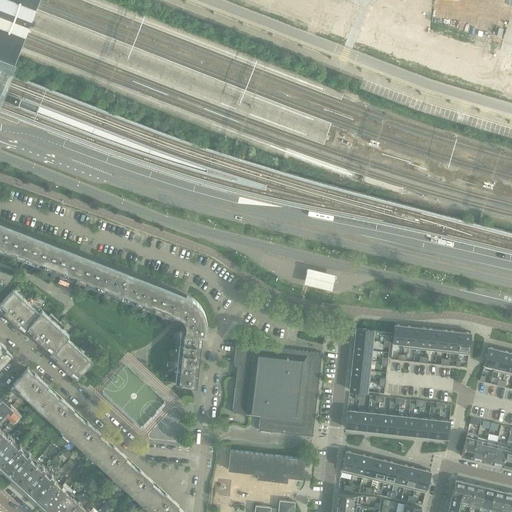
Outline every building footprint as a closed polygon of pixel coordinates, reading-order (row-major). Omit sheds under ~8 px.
[(0,0),(0,102),(11,73),(16,60),(39,0),(0,0)] [(101,109),(11,73),(0,102),(0,110),(29,122),(88,144),(117,154),(126,158),(145,164),(163,170),(172,173),(182,176),(201,182),(220,187),(221,186),(225,188),(234,157),(231,157),(232,155),(173,136),(101,109)] [(279,127),(326,143),(332,122),(295,110),(293,117),(283,114),(279,127)] [(221,186),(220,187),(230,190),(247,194),(262,198),(278,201),(296,205),(314,209),(328,212),(337,214),(355,217),(380,222),(397,226),(406,228),(407,224),(425,228),(424,232),(433,234),(441,236),(449,237),(511,252),(511,231),(486,225),(431,211),(397,202),(382,198),(367,194),(348,189),(338,186),(294,175),(242,159),(232,155),(231,157),(234,157),(225,188),(221,186)] [(0,248),(73,277),(74,273),(79,274),(77,278),(173,316),(174,313),(179,315),(178,318),(182,321),(183,325),(183,326),(186,326),(185,331),(181,331),(175,382),(197,385),(203,328),(207,328),(207,323),(206,318),(205,313),(202,308),(199,304),(196,301),(192,298),(187,295),(0,222),(0,248)] [(424,234),(424,232),(425,228),(407,224),(406,228),(406,230),(424,234)] [(336,274),(307,267),(306,274),(303,283),(332,290),(334,282),(336,274)] [(21,323),(26,328),(40,313),(14,289),(0,304),(6,310),(4,313),(19,326),(21,323)] [(42,310),(40,313),(26,328),(53,353),(67,338),(69,335),(63,329),(65,327),(51,314),(49,316),(42,310)] [(394,333),(393,343),(404,344),(403,348),(406,326),(395,325),(394,332),(394,333)] [(406,326),(403,348),(414,349),(417,327),(406,326)] [(417,327),(414,349),(425,350),(427,328),(417,327)] [(356,328),(355,338),(373,340),(374,331),(374,330),(356,328)] [(427,328),(425,350),(436,351),(438,329),(427,328)] [(438,329),(436,351),(447,352),(449,331),(438,329)] [(449,331),(447,352),(458,354),(460,332),(449,331)] [(460,332),(458,354),(469,355),(471,333),(460,332)] [(67,338),(53,353),(58,358),(56,360),(71,373),(73,371),(79,376),(93,361),(67,338)] [(355,338),(354,349),(372,351),(373,340),(355,338)] [(0,368),(13,355),(6,349),(7,348),(0,341),(0,368)] [(232,412),(251,415),(252,411),(261,412),(258,430),(274,432),(276,431),(277,431),(277,430),(278,430),(278,429),(278,428),(285,429),(285,433),(313,436),(322,353),(236,343),(234,363),(234,364),(234,365),(235,366),(236,366),(237,367),(241,367),(240,375),(237,374),(232,412)] [(488,347),(484,365),(494,367),(493,371),(494,371),(499,350),(488,347)] [(354,349),(353,359),(371,361),(372,351),(354,349)] [(499,350),(494,371),(504,374),(509,352),(499,350)] [(353,359),(352,369),(370,371),(371,361),(353,359)] [(34,403),(40,408),(54,393),(48,387),(49,386),(35,373),(34,375),(27,369),(14,384),(20,389),(19,391),(33,404),(34,403)] [(352,369),(350,380),(369,382),(370,371),(352,369)] [(350,380),(349,390),(368,392),(369,382),(350,380)] [(60,426),(66,432),(80,417),(74,411),(75,410),(61,397),(60,398),(54,393),(40,408),(46,413),(45,415),(59,428),(60,426)] [(0,398),(0,408),(4,413),(13,421),(20,413),(2,397),(0,398)] [(347,410),(345,428),(356,429),(358,411),(347,410)] [(358,411),(356,429),(366,430),(368,412),(358,411)] [(366,430),(376,431),(378,413),(368,412),(366,430)] [(388,414),(378,413),(376,431),(386,432),(388,414)] [(398,415),(388,414),(386,432),(396,434),(398,415)] [(396,434),(407,435),(409,416),(398,415),(396,434)] [(419,417),(409,416),(407,435),(417,436),(419,417)] [(87,450),(93,456),(106,441),(100,435),(101,434),(87,421),(86,422),(80,417),(66,432),(72,437),(71,439),(85,452),(87,450)] [(427,437),(429,419),(419,417),(417,436),(427,437)] [(429,419),(427,437),(437,438),(439,420),(429,419)] [(439,420),(437,438),(448,439),(450,421),(439,420)] [(2,431),(0,433),(0,449),(10,438),(2,431)] [(462,454),(461,456),(472,459),(477,437),(478,436),(467,433),(467,434),(462,454)] [(487,439),(481,461),(492,463),(497,442),(498,436),(489,434),(487,439)] [(477,437),(472,459),(481,461),(487,439),(477,437)] [(10,438),(0,449),(0,464),(1,465),(0,465),(1,465),(18,446),(10,438)] [(106,441),(93,456),(98,461),(97,463),(111,476),(113,474),(119,480),(132,465),(126,459),(127,458),(113,445),(112,446),(106,441)] [(497,442),(492,463),(502,466),(507,444),(497,442)] [(511,445),(507,444),(502,466),(511,468),(511,466),(511,445)] [(18,446),(1,465),(3,468),(4,467),(10,473),(9,473),(10,473),(28,453),(20,445),(18,446)] [(257,478),(287,482),(288,477),(303,478),(305,458),(230,450),(228,470),(258,473),(257,478)] [(346,451),(341,472),(352,475),(357,453),(346,451)] [(37,461),(28,453),(10,473),(12,476),(13,475),(19,481),(37,461)] [(357,453),(352,475),(362,477),(367,456),(357,453)] [(367,456),(362,477),(373,480),(378,458),(367,456)] [(378,458),(373,480),(383,482),(388,461),(378,458)] [(27,488),(27,489),(46,469),(37,461),(19,481),(24,486),(23,486),(27,489),(27,488)] [(388,461),(383,482),(394,485),(399,463),(388,461)] [(399,463),(394,485),(404,487),(409,466),(399,463)] [(132,465),(119,480),(125,485),(123,487),(138,500),(139,498),(145,504),(159,489),(152,483),(154,482),(140,469),(139,470),(132,465)] [(409,466),(404,487),(415,490),(420,469),(409,466)] [(46,469),(27,489),(32,494),(35,497),(36,498),(53,479),(55,477),(46,469)] [(420,469),(415,490),(426,493),(431,471),(420,469)] [(53,479),(36,498),(44,505),(61,486),(53,479)] [(458,511),(460,505),(466,482),(456,479),(447,511),(458,511)] [(466,482),(460,505),(470,508),(476,484),(466,482)] [(470,508),(480,510),(485,487),(476,484),(470,508)] [(52,511),(70,494),(61,486),(44,505),(52,511)] [(485,487),(480,510),(488,511),(489,511),(495,489),(485,487)] [(159,489),(145,504),(151,509),(149,510),(151,511),(184,511),(178,507),(179,506),(166,493),(165,494),(159,489)] [(499,511),(505,491),(495,489),(489,511),(499,511)] [(499,511),(509,511),(511,501),(511,493),(505,491),(499,511)] [(67,511),(78,501),(70,494),(52,511),(67,511)] [(338,494),(337,504),(360,507),(361,496),(338,494)] [(294,511),(295,502),(279,500),(278,509),(271,508),(271,507),(255,505),(254,511),(294,511)] [(78,501),(67,511),(82,511),(86,509),(78,501)]
